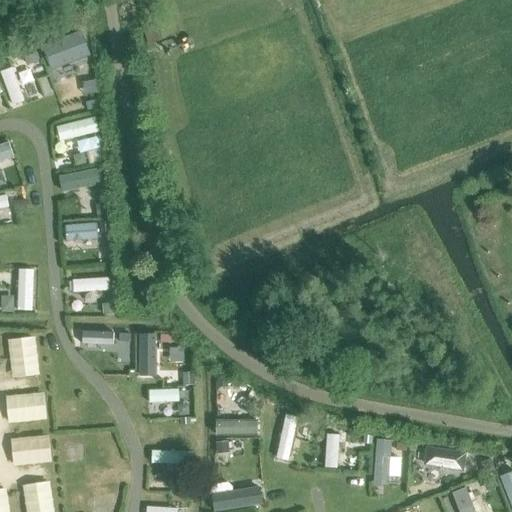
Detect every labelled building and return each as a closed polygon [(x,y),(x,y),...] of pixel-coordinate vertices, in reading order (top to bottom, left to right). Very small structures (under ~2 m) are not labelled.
[(160,41),(156,23),(142,27),(147,44),(160,41)] [(65,42),(54,44),(61,77),(72,75),(65,42)] [(36,54),(25,58),(28,66),(39,61),(36,54)] [(13,105),(26,100),(14,66),(1,70),(13,105)] [(95,100),(85,103),(87,111),(97,108),(95,100)] [(61,141),(99,130),(95,115),(57,126),(61,141)] [(0,161),(15,158),(11,141),(0,143),(0,161)] [(82,155),(74,157),(76,166),(85,164),(82,155)] [(60,174),(63,190),(104,183),(101,166),(60,174)] [(11,194),(0,195),(0,208),(1,222),(14,221),(11,194)] [(104,204),(96,206),(98,218),(107,216),(104,204)] [(66,239),(99,238),(98,222),(66,222),(66,239)] [(109,222),(101,223),(102,233),(110,233),(109,222)] [(36,268),(20,267),(18,310),(35,310),(36,268)] [(116,305),(103,306),(103,316),(116,315),(116,305)] [(158,333),(140,332),(139,374),(156,375),(158,333)] [(119,335),(119,343),(129,343),(130,335),(119,335)] [(160,335),(160,343),(173,344),(173,336),(160,335)] [(10,337),(12,375),(39,374),(37,336),(10,337)] [(183,360),(185,348),(171,346),(170,359),(183,360)] [(194,373),(183,374),(183,386),(194,385),(194,373)] [(226,379),(216,379),(216,387),(226,388),(226,379)] [(8,393),(8,420),(47,420),(46,393),(8,393)] [(62,419),(80,416),(78,398),(59,401),(62,419)] [(291,462),(298,414),(285,412),(278,460),(291,462)] [(258,435),(258,418),(217,418),(217,434),(258,435)] [(339,467),(341,433),(327,432),(325,466),(339,467)] [(50,433),(12,438),(15,464),(53,459),(50,433)] [(363,436),(363,444),(371,445),(371,437),(363,436)] [(376,437),(374,484),(391,484),(393,438),(376,437)] [(227,442),(215,443),(216,455),(228,454),(227,442)] [(396,442),(396,450),(406,451),(406,443),(396,442)] [(425,466),(465,469),(467,449),(426,447),(425,466)] [(194,462),(195,450),(153,449),(152,461),(194,462)] [(490,460),(482,463),(486,475),(494,472),(490,460)] [(511,470),(501,475),(511,506),(511,470)] [(492,477),(483,481),(487,491),(496,488),(492,477)] [(28,511),(55,511),(50,480),(23,484),(28,511)] [(171,482),(171,491),(184,491),(184,483),(171,482)] [(214,507),(263,506),(262,484),(213,485),(214,507)] [(477,511),(467,485),(452,491),(460,511),(477,511)] [(0,487),(0,511),(11,511),(6,486),(0,487)] [(95,501),(95,511),(114,511),(113,499),(95,501)]
